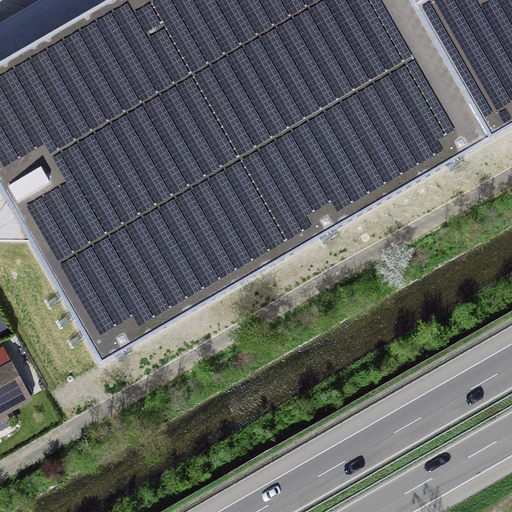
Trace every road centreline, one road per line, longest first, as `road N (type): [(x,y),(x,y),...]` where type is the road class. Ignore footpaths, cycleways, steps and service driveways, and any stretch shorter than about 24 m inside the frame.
road 1 (track): [(69,430),(511,175)]
road 2 (motorway): [(511,365),(256,511)]
road 3 (motorway): [(373,511),(511,432)]
